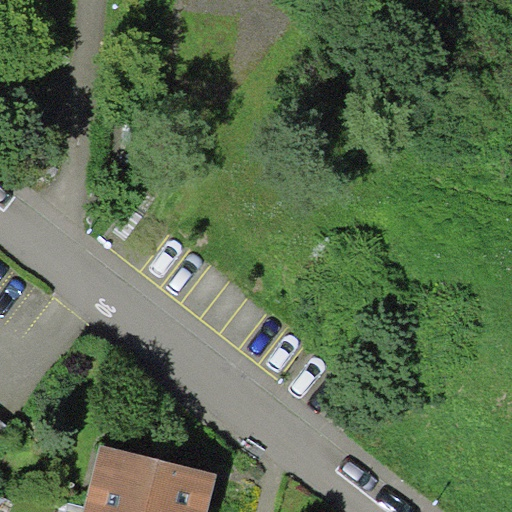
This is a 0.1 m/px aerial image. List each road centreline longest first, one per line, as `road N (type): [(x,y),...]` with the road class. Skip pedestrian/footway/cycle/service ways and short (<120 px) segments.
road 1 (residential): [(0,223),(281,430)]
road 2 (residential): [(281,430),(387,511)]
